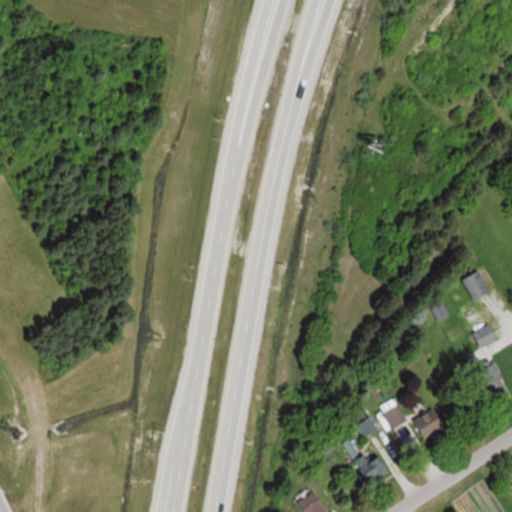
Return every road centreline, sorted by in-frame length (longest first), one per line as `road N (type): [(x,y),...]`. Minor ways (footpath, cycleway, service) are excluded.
road 1 (secondary): [(276,0),(222,225),(169,511)]
road 2 (secondary): [(217,511),(271,204),(321,0)]
road 3 (residential): [(390,511),(511,432)]
